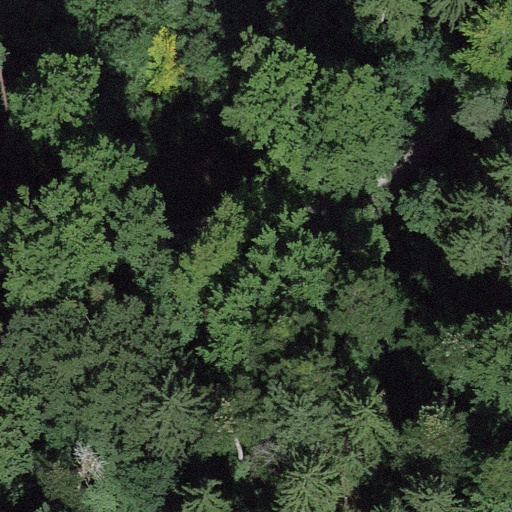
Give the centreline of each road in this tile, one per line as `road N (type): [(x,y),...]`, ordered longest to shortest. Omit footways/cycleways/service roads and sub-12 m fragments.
road 1 (track): [(368,217),(122,234),(0,254)]
road 2 (track): [(368,217),(185,511)]
road 3 (track): [(511,34),(368,217)]
